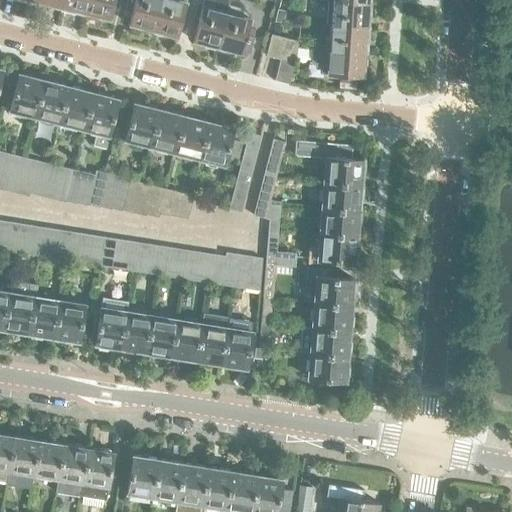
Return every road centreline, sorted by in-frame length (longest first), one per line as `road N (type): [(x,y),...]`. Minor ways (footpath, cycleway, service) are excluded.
road 1 (residential): [(457,115),(271,102),(0,35)]
road 2 (tertiary): [(0,379),(427,446)]
road 3 (residential): [(427,446),(457,115)]
